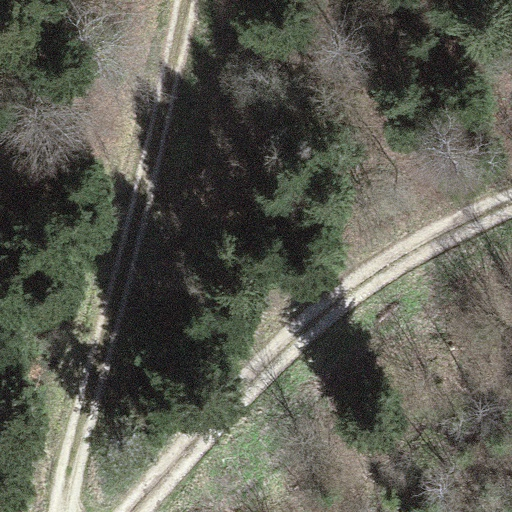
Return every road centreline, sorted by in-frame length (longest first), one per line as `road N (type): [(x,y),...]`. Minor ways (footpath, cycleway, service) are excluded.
road 1 (track): [(61,511),(185,0)]
road 2 (track): [(121,511),(297,327),(376,264),(511,199)]
